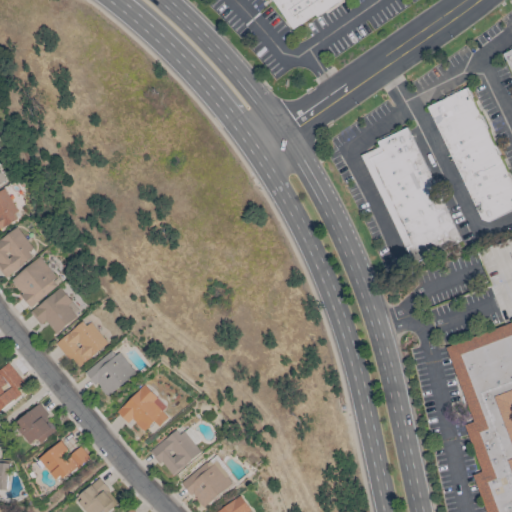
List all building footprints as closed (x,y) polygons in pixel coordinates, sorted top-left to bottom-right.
[(337,0),(273,0),(291,28),(337,0)] [(511,209),(511,185),(467,87),(426,107),(480,225),(511,209)] [(410,126),(377,140),(380,148),(363,154),(410,265),(459,244),(410,126)] [(0,190),(0,229),(21,218),(4,188),(0,190)] [(0,269),(6,277),(36,255),(16,227),(0,239),(0,269)] [(37,257),(9,282),(32,307),(60,282),(37,257)] [(29,312),(40,325),(45,320),(55,333),(81,313),(60,287),(29,312)] [(54,344),(69,360),(71,358),(79,367),(107,343),(84,318),(54,344)] [(511,511),(511,321),(445,348),(473,421),(464,425),(481,471),(472,475),(485,511),(511,511)] [(114,348),(84,372),(95,386),(97,385),(107,397),(135,375),(114,348)] [(14,390),(24,383),(8,363),(0,369),(0,411),(19,396),(14,390)] [(115,411),(127,424),(131,420),(143,432),(154,421),(158,427),(171,415),(143,385),(115,411)] [(31,444),(36,439),(40,444),(55,431),(44,418),(48,415),(38,402),(13,423),(31,444)] [(177,428),(149,450),(171,476),(201,452),(194,443),(197,440),(187,428),(181,433),(177,428)] [(38,458),(58,483),(89,458),(79,445),(70,452),(60,441),(38,458)] [(234,484),(214,457),(181,481),(201,508),(234,484)] [(0,489),(10,490),(11,461),(0,460),(0,489)] [(107,511),(117,504),(104,490),(107,488),(98,477),(73,500),(82,511),(107,511)] [(214,511),(247,511),(250,511),(239,495),(214,511)]
